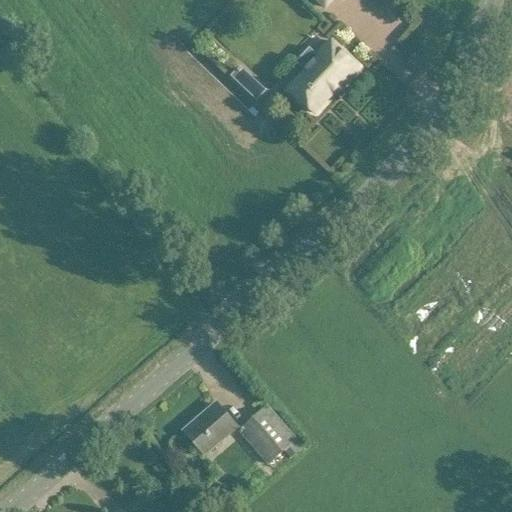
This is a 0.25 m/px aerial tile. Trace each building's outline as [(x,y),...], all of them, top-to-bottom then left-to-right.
[(316,0),(325,8),(332,0),(316,0)] [(360,69),(331,42),(317,58),(322,62),(310,74),(307,71),(289,90),(314,114),(337,90),(338,91),(360,69)] [(239,429),(216,402),(181,433),(205,459),(239,429)] [(267,406),(238,432),(269,467),(298,441),(267,406)] [(219,497),(214,490),(197,502),(203,509),(219,497)]
